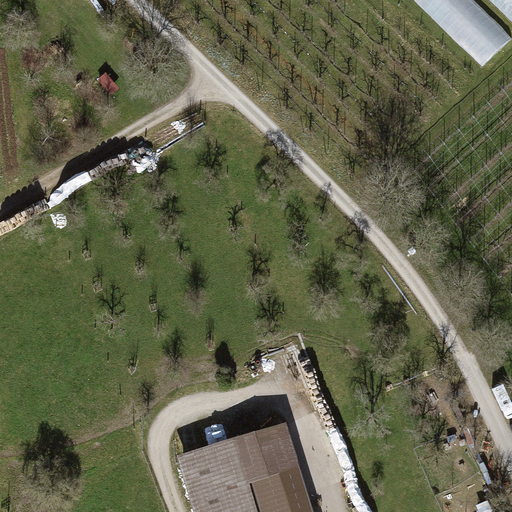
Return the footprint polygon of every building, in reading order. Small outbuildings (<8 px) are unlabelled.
[(372,0),(154,0),(349,188),(459,84),(372,0)] [(409,0),(481,69),(508,42),(464,0),(409,0)] [(511,0),(491,0),(511,20),(511,0)] [(511,81),(422,146),(423,172),(511,294),(511,81)] [(307,511),(283,430),(178,462),(193,511),(307,511)]
